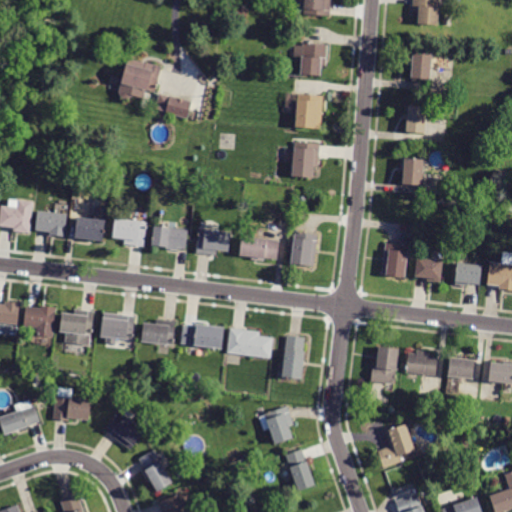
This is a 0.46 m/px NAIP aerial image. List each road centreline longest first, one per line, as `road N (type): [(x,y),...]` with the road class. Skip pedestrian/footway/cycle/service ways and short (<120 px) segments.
road 1 (residential): [(362,511),(333,414),(372,0)]
road 2 (residential): [(511,327),(0,264)]
road 3 (residential): [(125,511),(112,482),(78,459),(51,457),(0,473)]
